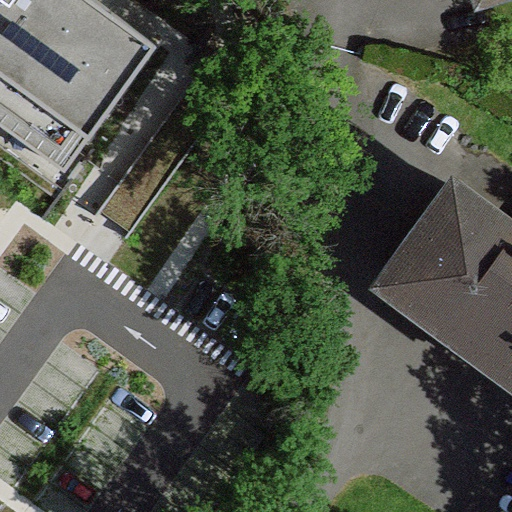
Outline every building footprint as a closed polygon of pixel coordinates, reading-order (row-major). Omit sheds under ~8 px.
[(154,45),(91,0),(0,0),(0,99),(76,154),(154,45)] [(76,154),(0,99),(0,125),(63,171),(76,154)] [(145,223),(199,151),(168,128),(114,200),(145,223)] [(439,245),(425,237),(393,281),(511,369),(511,234),(456,194),(444,213),(457,222),(439,245)] [(457,222),(444,213),(425,237),(439,245),(457,222)]
